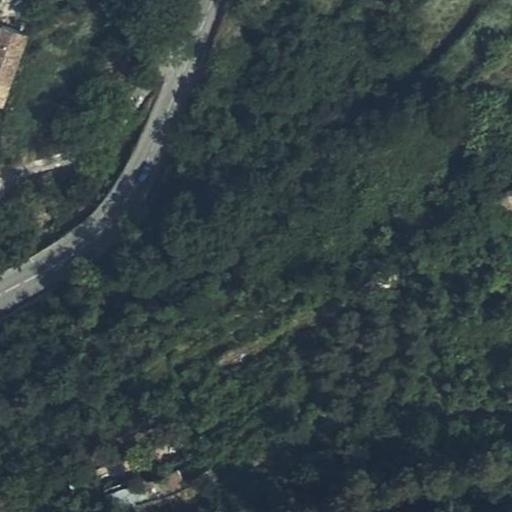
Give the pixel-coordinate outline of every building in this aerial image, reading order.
[(41,17),(45,6),(28,0),(24,0),(16,23),(36,30),(41,17)] [(70,29),(80,5),(69,0),(47,0),(45,6),(41,17),(70,29)] [(58,60),(70,29),(41,17),(36,30),(31,43),(40,46),(38,53),(58,60)] [(0,108),(4,109),(27,35),(0,26),(0,108)] [(511,158),(491,164),(500,194),(511,234),(511,158)]
